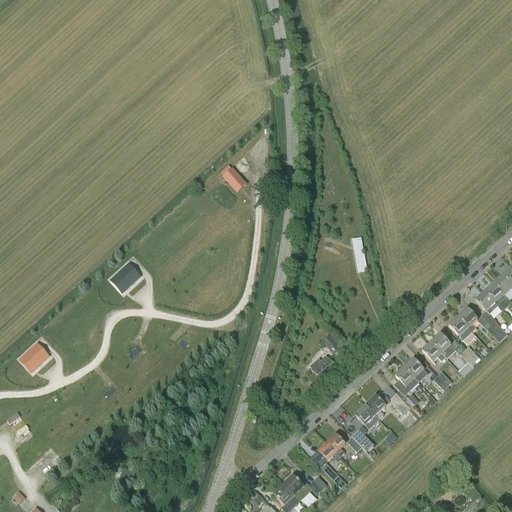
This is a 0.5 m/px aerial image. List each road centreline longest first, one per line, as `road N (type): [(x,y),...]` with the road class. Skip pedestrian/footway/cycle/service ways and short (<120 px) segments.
road 1 (tertiary): [(223,471),(276,295),(290,206),(290,118),(270,0)]
road 2 (residential): [(223,471),(243,476),(259,469),(511,234)]
